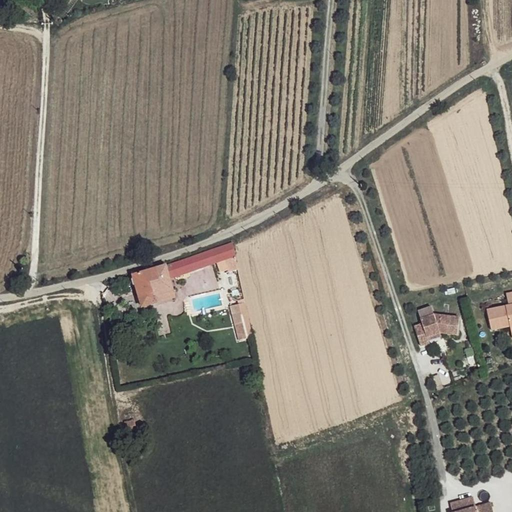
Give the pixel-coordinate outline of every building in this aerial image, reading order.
[(232,244),(166,265),(170,277),(217,262),(234,256),(232,244)] [(234,256),(217,262),(221,275),(238,271),(234,256)] [(166,265),(134,275),(143,306),(175,296),(170,277),(166,265)] [(509,306),(488,311),(492,330),(510,327),(511,331),(511,293),(508,294),(509,306)] [(417,308),(420,316),(422,321),(414,324),(420,342),(428,339),(426,334),(440,329),(456,332),(459,315),(434,312),(433,312),(431,304),(417,308)] [(241,305),(232,307),(233,314),(242,312),(241,305)] [(440,329),(426,334),(428,339),(441,335),(440,329)] [(134,420),(125,422),(127,432),(136,430),(134,420)] [(478,497),(450,505),(451,511),(460,511),(476,508),(481,506),(478,497)] [(481,506),(476,508),(476,511),(492,511),(491,503),(481,506)]
